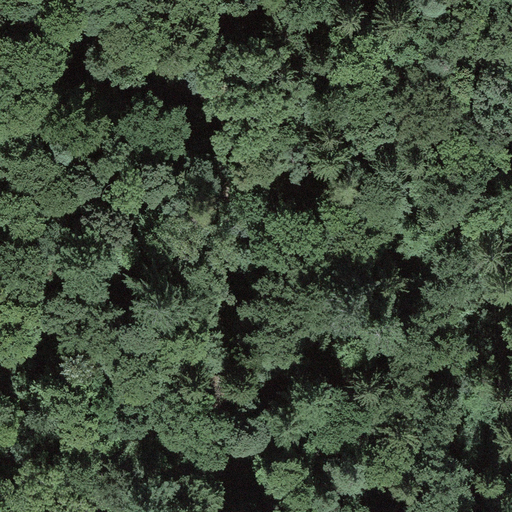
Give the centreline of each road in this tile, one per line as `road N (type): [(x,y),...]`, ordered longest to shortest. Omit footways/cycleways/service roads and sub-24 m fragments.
road 1 (track): [(211,474),(366,347),(511,106)]
road 2 (track): [(222,0),(211,474)]
